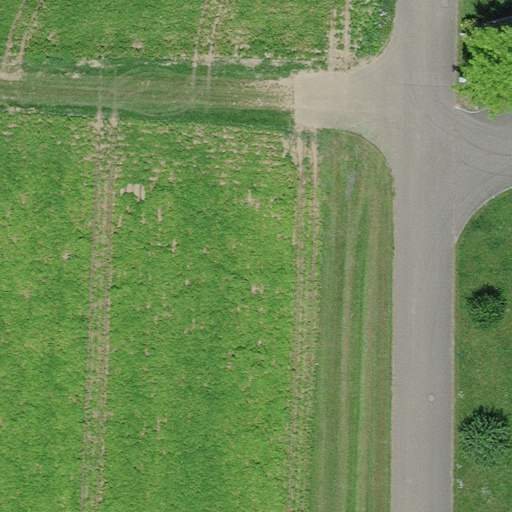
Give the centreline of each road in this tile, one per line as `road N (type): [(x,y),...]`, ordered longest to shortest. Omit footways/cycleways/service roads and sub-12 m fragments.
road 1 (residential): [(413,511),(422,0)]
road 2 (track): [(421,98),(0,88)]
